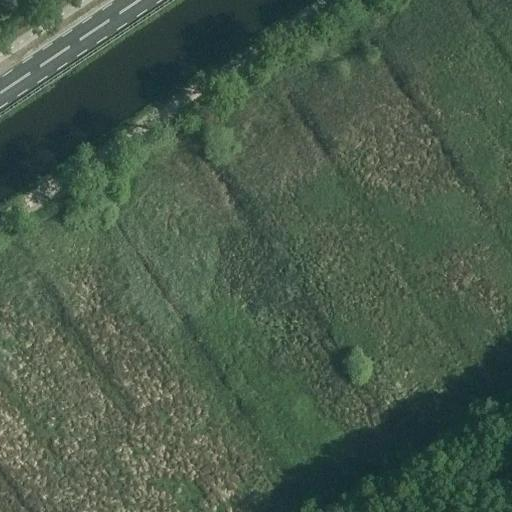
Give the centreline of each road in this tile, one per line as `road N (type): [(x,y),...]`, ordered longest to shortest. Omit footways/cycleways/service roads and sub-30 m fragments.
road 1 (track): [(0,220),(330,0)]
road 2 (primary): [(0,91),(138,0)]
